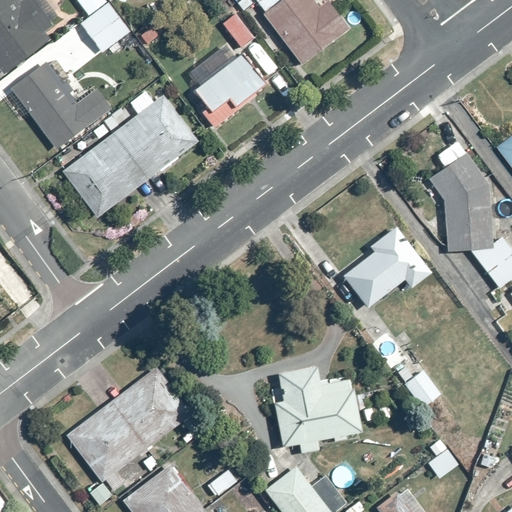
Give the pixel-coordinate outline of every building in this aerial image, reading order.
[(24,0),(10,10),(2,0),(0,0),(0,73),(55,34),(30,0),(24,0)] [(75,0),(88,16),(106,3),(104,0),(75,0)] [(250,0),(298,65),(346,29),(326,3),(317,9),(310,0),(250,0)] [(106,3),(88,16),(78,24),(99,52),(128,31),(106,3)] [(253,37),(232,11),(218,22),(239,48),(253,37)] [(191,91),(208,112),(215,121),(240,102),(264,83),(240,52),(191,91)] [(76,102),(47,61),(4,92),(21,114),(25,111),(53,149),(108,109),(94,89),(76,102)] [(151,102),(143,91),(128,102),(136,113),(59,170),(94,217),(196,141),(161,94),(151,102)] [(511,137),(499,147),(511,165),(511,137)] [(468,152),(429,179),(444,201),(448,252),(494,249),(489,183),(468,152)] [(342,276),(366,308),(404,280),(410,289),(431,273),(395,227),(369,246),(374,252),(342,276)] [(387,328),(369,340),(393,376),(411,364),(387,328)] [(99,406),(63,434),(101,484),(192,414),(156,366),(101,408),(99,406)] [(273,403),(281,447),(360,433),(352,389),(322,395),(316,366),(278,373),(283,401),(273,403)] [(440,394),(422,368),(402,381),(420,407),(440,394)] [(456,465),(445,449),(426,462),(436,478),(456,465)] [(206,511),(169,464),(121,500),(129,511),(206,511)] [(328,511),(294,466),(264,489),(280,511),(328,511)] [(237,482),(226,468),(206,482),(217,497),(237,482)] [(378,511),(409,511),(395,493),(375,507),(378,511)]
